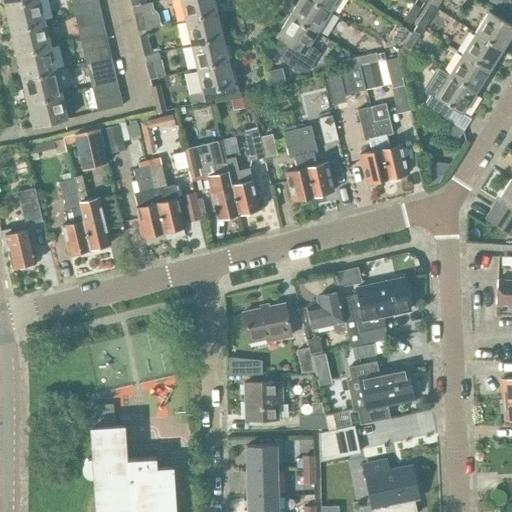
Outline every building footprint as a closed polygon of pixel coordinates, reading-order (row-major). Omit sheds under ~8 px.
[(23,0),(4,5),(10,29),(43,21),(38,0),(23,0)] [(74,15),(100,9),(97,0),(84,0),(71,3),(74,15)] [(180,0),(185,20),(216,12),(212,0),(180,0)] [(316,31),(329,10),(313,0),(298,0),(289,14),(316,31)] [(313,0),(329,10),(335,0),(313,0)] [(431,0),(429,4),(437,8),(441,0),(431,0)] [(511,0),(502,0),(498,7),(511,15),(511,0)] [(410,23),(419,8),(413,4),(403,19),(410,23)] [(77,27),(103,21),(100,9),(74,15),(77,27)] [(416,25),(423,29),(433,14),(426,9),(416,25)] [(475,32),(501,49),(511,31),(511,25),(489,11),(475,32)] [(134,13),(138,31),(145,29),(141,12),(134,13)] [(185,20),(190,43),(221,36),(216,12),(185,20)] [(308,43),(316,31),(289,14),(276,36),(283,41),(277,51),(286,64),(292,68),(308,71),(319,52),(314,47),(308,43)] [(10,29),(16,53),(49,45),(43,21),(10,29)] [(103,21),(77,27),(80,39),(106,33),(103,21)] [(396,45),(406,29),(399,25),(389,40),(396,45)] [(413,30),(403,46),(410,50),(420,35),(413,30)] [(488,70),(501,49),(475,32),(462,54),(488,70)] [(83,51),(108,45),(106,33),(80,39),(83,51)] [(139,37),(143,55),(151,53),(147,35),(139,37)] [(190,43),(196,68),(227,60),(221,36),(190,43)] [(16,53),(21,77),(55,69),(49,45),(16,53)] [(86,63),(111,57),(108,45),(83,51),(86,63)] [(403,46),(397,56),(403,80),(404,85),(412,83),(408,67),(416,54),(410,50),(403,46)] [(145,61),(149,79),(164,75),(158,52),(151,53),(143,55),(145,61)] [(385,58),(396,55),(396,52),(377,56),(378,61),(385,59),(385,58)] [(359,64),(360,64),(376,60),(374,53),(357,57),(359,64)] [(475,91),(488,70),(462,54),(449,74),(475,91)] [(391,84),(403,80),(397,56),(385,59),(391,84)] [(89,75),(114,69),(111,57),(86,63),(89,75)] [(359,64),(357,57),(339,61),(341,68),(359,64)] [(227,60),(196,68),(204,102),(238,93),(236,84),(233,85),(227,60)] [(377,60),(376,60),(360,64),(359,64),(366,90),(383,86),(377,60)] [(365,90),(359,65),(341,69),(346,94),(365,90)] [(475,91),(449,74),(448,75),(438,68),(424,92),(429,95),(424,104),(446,118),(453,107),(461,113),(475,91)] [(21,77),(27,101),(61,93),(55,69),(21,77)] [(92,87),(117,81),(114,69),(89,75),(92,87)] [(339,72),(325,75),(332,104),(346,101),(339,72)] [(94,99),(120,93),(117,81),(92,87),(94,99)] [(151,87),(154,104),(157,113),(164,111),(162,102),(158,85),(151,87)] [(250,97),(269,92),(267,86),(248,91),(250,97)] [(27,101),(33,126),(66,118),(61,93),(27,101)] [(120,93),(94,99),(97,111),(123,105),(120,93)] [(248,95),(230,99),(233,110),(250,106),(248,95)] [(370,107),(387,178),(407,173),(400,144),(389,147),(386,134),(392,132),(385,102),(370,107)] [(370,107),(357,110),(365,140),(369,139),(371,151),(359,154),(366,183),(387,178),(370,107)] [(139,122),(147,154),(156,152),(150,128),(159,126),(161,131),(176,127),(173,114),(139,122)] [(337,139),(331,114),(318,117),(324,143),(337,139)] [(101,129),(106,149),(136,142),(135,137),(140,136),(136,119),(119,123),(120,125),(101,129)] [(297,129),(312,195),(333,190),(326,162),(316,164),(313,152),(317,151),(310,125),(296,128),(297,129)] [(81,168),(106,162),(97,127),(73,133),(81,168)] [(263,157),(257,129),(244,133),(250,160),(263,157)] [(257,129),(263,157),(276,153),(272,133),(259,136),(258,129),(257,129)] [(312,195),(297,129),(283,133),(288,156),(293,155),(297,168),(285,171),(291,200),(312,195)] [(28,146),(30,153),(31,160),(39,159),(37,152),(41,151),(43,157),(66,152),(62,137),(28,146)] [(237,213),(226,165),(223,166),(217,141),(186,148),(193,179),(208,175),(217,217),(237,213)] [(147,165),(163,230),(184,225),(177,197),(165,200),(162,187),(166,186),(159,156),(146,159),(147,165)] [(226,165),(237,213),(258,208),(248,167),(237,170),(235,160),(226,162),(226,165)] [(163,230),(147,165),(133,169),(138,192),(145,190),(148,203),(135,206),(142,235),(163,230)] [(511,177),(498,199),(499,200),(487,218),(511,233),(511,177)] [(78,201),(72,178),(59,181),(66,209),(70,208),(73,221),(61,224),(68,253),(89,248),(78,201)] [(42,220),(34,187),(17,191),(25,224),(42,220)] [(194,192),(181,195),(187,222),(200,219),(194,192)] [(78,201),(89,248),(109,243),(98,196),(78,201)] [(0,230),(5,250),(8,249),(12,266),(35,261),(27,229),(11,233),(10,228),(0,230)] [(357,292),(339,297),(347,328),(350,345),(387,338),(382,314),(409,308),(402,277),(356,287),(357,292)] [(511,279),(497,279),(496,303),(511,304),(511,311),(511,279)] [(347,328),(339,297),(338,291),(318,295),(320,304),(307,306),(312,328),(333,323),(335,331),(347,328)] [(274,336),(275,339),(291,335),(284,303),(243,312),(249,341),(274,336)] [(307,339),(309,348),(310,352),(322,349),(319,336),(307,339)] [(374,344),(353,349),(355,360),(377,355),(374,344)] [(310,352),(309,348),(297,350),(302,371),(315,371),(311,355),(310,352)] [(324,352),(311,355),(315,371),(327,368),(324,352)] [(255,358),(231,356),(232,373),(269,372),(269,371),(254,372),(255,358)] [(376,361),(349,366),(351,379),(359,377),(365,407),(358,409),(360,421),(391,415),(388,402),(411,397),(412,402),(413,402),(405,366),(378,372),(376,361)] [(504,399),(511,398),(511,377),(501,379),(504,399)] [(281,391),(281,381),(245,382),(246,419),(278,418),(277,391),(281,391)] [(113,404),(92,405),(93,416),(114,415),(113,404)] [(325,414),(299,415),(300,428),(328,427),(325,414)] [(114,415),(93,416),(93,427),(115,426),(114,415)] [(351,424),(328,428),(331,444),(354,439),(351,424)] [(127,458),(125,427),(125,425),(90,427),(90,429),(91,429),(93,458),(87,458),(84,461),(85,473),(88,476),(94,476),(95,511),(173,511),(171,470),(172,470),(172,467),(156,468),(156,456),(127,458)] [(248,470),(275,470),(275,444),(247,445),(248,470)] [(304,469),(314,468),(314,454),(304,454),(304,469)] [(411,465),(387,470),(385,460),(364,465),(372,506),(417,497),(411,465)] [(314,468),(304,469),(305,493),(315,493),(314,483),(314,468)] [(276,495),(275,470),(248,470),(248,496),(276,495)] [(248,496),(248,511),(276,511),(276,495),(248,496)]
